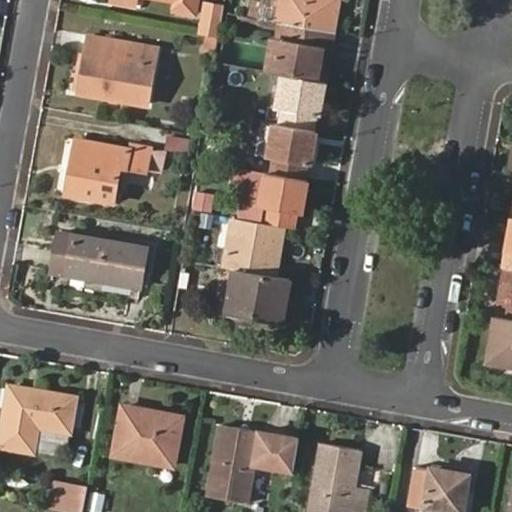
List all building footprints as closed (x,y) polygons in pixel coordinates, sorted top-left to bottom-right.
[(159,0),(175,3),(174,12),(194,15),(196,0),(159,0)] [(328,31),(333,32),(338,0),(260,0),(257,19),(281,23),(328,31)] [(204,2),(199,34),(207,35),(218,37),(223,5),(204,2)] [(281,23),(273,73),(283,75),(324,82),(328,60),(323,59),(328,31),(281,23)] [(328,60),(333,32),(328,31),(323,59),(328,60)] [(218,37),(207,35),(203,56),(215,58),(218,37)] [(122,57),(124,42),(90,36),(80,92),(146,104),(154,63),(122,57)] [(157,47),(124,42),(122,57),(154,63),(157,47)] [(324,82),(283,75),(277,108),(281,108),(278,125),(310,131),(314,114),(318,115),(324,82)] [(272,157),(270,174),(302,180),(305,163),(310,165),(315,132),(310,131),(278,125),(273,125),(268,157),(272,157)] [(188,152),(190,138),(171,136),(170,149),(188,152)] [(75,140),(64,195),(112,203),(120,165),(146,169),(149,148),(130,145),(129,149),(75,140)] [(263,208),(261,224),(283,227),(293,229),(297,214),(301,214),(307,181),(302,180),(270,174),(265,173),(259,206),(263,208)] [(194,189),(192,207),(213,210),(215,191),(194,189)] [(283,227),(261,224),(232,218),(223,268),(234,269),(274,277),(283,227)] [(70,255),(66,273),(138,286),(144,248),(74,235),(70,255)] [(66,273),(70,255),(56,252),(53,271),(66,273)] [(511,266),(504,265),(496,314),(511,316),(511,266)] [(274,277),(234,269),(227,310),(282,321),(290,280),(274,277)] [(511,316),(496,314),(487,361),(511,365),(511,316)] [(0,440),(0,444),(33,451),(39,426),(70,431),(76,397),(10,384),(0,440)] [(182,417),(120,405),(111,453),(172,466),(182,417)] [(298,440),(218,426),(206,495),(248,503),(254,464),(293,472),(298,440)] [(308,511),(350,511),(351,508),(354,489),(361,451),(321,443),(308,511)] [(433,506),(459,511),(461,511),(468,474),(417,465),(409,502),(433,506)] [(53,484),(48,510),(57,511),(81,511),(86,491),(53,484)] [(368,511),(371,490),(354,489),(351,508),(368,511)]
